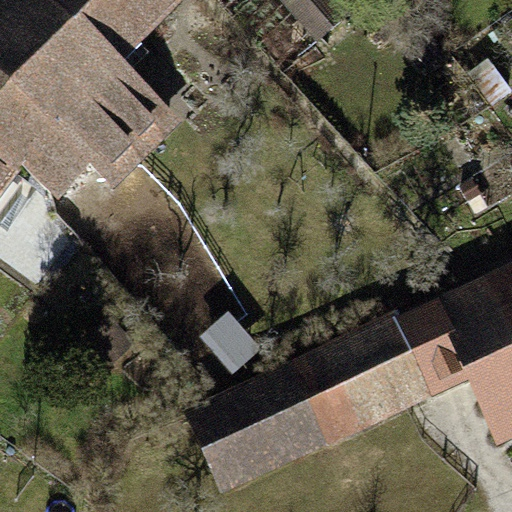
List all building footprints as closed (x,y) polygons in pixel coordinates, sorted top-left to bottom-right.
[(32,0),(0,32),(0,72),(87,160),(112,185),(170,128),(114,69),(177,0),(32,0)] [(357,3),(353,0),(291,0),(324,38),(346,19),(343,16),(357,3)] [(54,195),(87,160),(0,72),(0,158),(15,170),(21,164),(31,174),(54,195)] [(15,170),(0,158),(0,191),(11,176),(15,170)] [(21,164),(15,170),(11,176),(22,183),(31,174),(21,164)] [(511,275),(402,326),(399,319),(194,413),(227,485),(473,372),(506,444),(511,441),(511,275)] [(137,346),(113,319),(90,339),(114,366),(137,346)]
